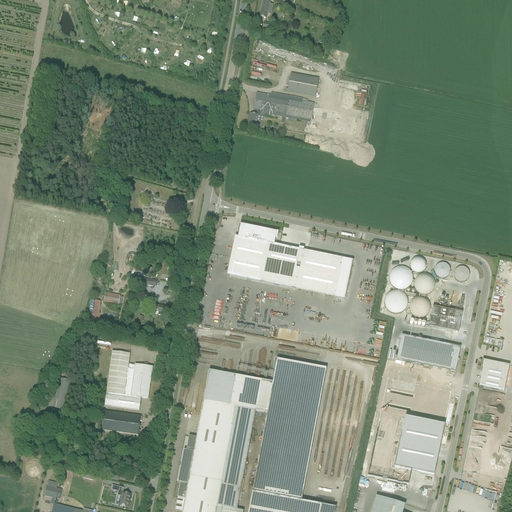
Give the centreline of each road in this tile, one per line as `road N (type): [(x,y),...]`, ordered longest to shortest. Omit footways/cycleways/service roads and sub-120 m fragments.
road 1 (unclassified): [(439,511),(487,277),(482,264),(207,204)]
road 2 (tertiary): [(149,511),(207,204)]
road 3 (tertiary): [(207,204),(244,0)]
